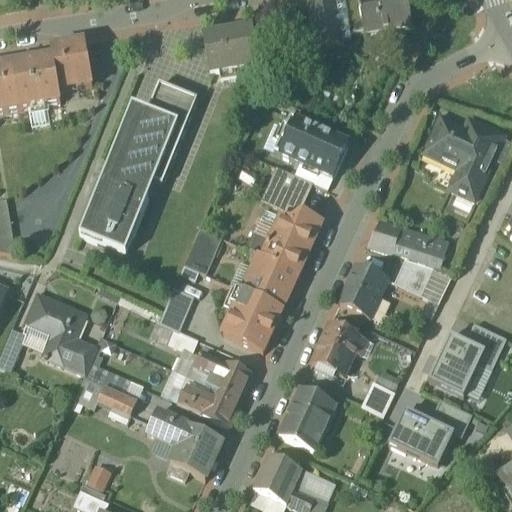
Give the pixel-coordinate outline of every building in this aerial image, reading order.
[(406,0),(364,0),(357,1),(358,4),(336,8),(336,5),(308,9),(316,58),(344,53),(343,50),(352,48),(350,41),(364,38),(364,41),(412,33),(406,0)] [(253,32),(203,40),(210,78),(219,77),(221,85),(243,81),(242,73),(259,69),(253,32)] [(85,48),(50,54),(52,65),(12,72),(20,115),(61,108),(59,96),(93,91),(85,48)] [(12,72),(0,74),(0,118),(20,115),(12,72)] [(159,89),(118,191),(102,185),(80,241),(126,260),(155,187),(163,190),(197,105),(159,89)] [(349,149),(290,122),(274,159),(333,185),(349,149)] [(503,143),(471,128),(467,137),(441,125),(425,159),(460,175),(450,195),(474,206),(503,143)] [(309,188),(276,173),(261,207),(293,222),(309,188)] [(5,205),(0,205),(0,255),(14,259),(5,205)] [(264,215),(252,240),(266,247),(278,222),(264,215)] [(304,221),(292,228),(278,221),(278,222),(266,247),(252,240),(245,255),(264,264),(297,279),(298,279),(299,278),(300,279),(307,264),(305,264),(316,239),(314,238),(318,228),(304,221)] [(423,253),(397,245),(400,235),(379,229),(369,252),(392,260),(393,258),(427,269),(431,256),(425,254),(425,252),(424,251),(423,253)] [(431,256),(427,269),(439,273),(448,246),(401,231),(400,235),(397,245),(423,253),(424,251),(425,252),(425,254),(431,256)] [(222,245),(200,235),(184,272),(206,282),(222,245)] [(297,279),(264,264),(258,276),(253,274),(243,297),(243,298),(283,316),(290,300),(288,299),(297,279)] [(432,274),(405,266),(394,290),(420,302),(432,274)] [(388,287),(356,272),(338,311),(370,325),(388,287)] [(453,281),(432,274),(420,302),(438,310),(453,281)] [(233,294),(224,312),(234,317),(243,298),(243,297),(210,283),(210,284),(233,294)] [(283,316),(243,298),(234,317),(223,341),(263,359),(283,316)] [(85,322),(39,302),(25,333),(53,345),(45,363),(85,380),(96,356),(74,346),(85,322)] [(368,346),(330,329),(312,369),(343,384),(355,359),(361,361),(368,346)] [(12,334),(0,362),(0,373),(11,378),(27,341),(12,334)] [(198,348),(174,338),(168,350),(192,361),(198,348)] [(479,354),(446,339),(426,383),(459,398),(479,354)] [(252,382),(202,358),(194,375),(211,383),(207,392),(214,395),(241,407),(252,382)] [(133,390),(99,375),(94,388),(127,403),(133,390)] [(180,390),(165,383),(157,400),(172,407),(180,390)] [(94,388),(84,384),(74,405),(95,415),(98,407),(131,422),(137,408),(127,403),(94,388)] [(241,407),(214,395),(210,403),(187,393),(179,410),(229,432),(241,407)] [(337,412),(300,394),(278,442),(316,459),(324,441),(337,412)] [(390,409),(368,399),(362,413),(383,423),(390,409)] [(402,415),(386,447),(433,470),(449,437),(402,415)] [(188,432),(157,418),(147,440),(178,454),(188,432)] [(223,447),(188,432),(178,454),(171,470),(172,470),(168,479),(185,487),(189,478),(205,486),(223,447)] [(511,433),(508,437),(511,442),(511,471),(498,482),(511,500),(511,433)] [(340,448),(324,441),(316,459),(332,466),(340,448)] [(302,476),(269,461),(253,495),(286,511),(294,494),(302,476)] [(312,511),(316,505),(294,494),(286,511),(288,511),(312,511)] [(108,511),(109,509),(80,496),(73,511),(108,511)]
